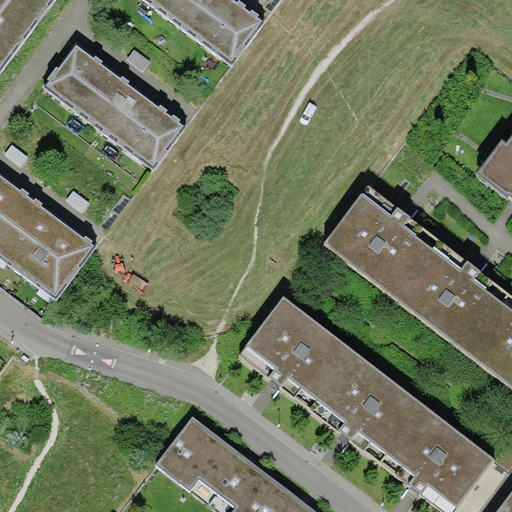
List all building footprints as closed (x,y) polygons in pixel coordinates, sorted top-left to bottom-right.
[(64,2),(60,0),(0,0),(0,77),(4,81),(64,2)] [(264,33),(220,0),(142,0),(236,71),(264,33)] [(188,136),(80,55),(52,92),(160,173),(188,136)] [(511,151),(510,154),(504,149),(482,179),(511,200),(511,151)] [(0,252),(35,208),(0,180),(0,252)] [(331,252),(402,306),(446,250),(375,195),(331,252)] [(94,253),(35,208),(0,252),(0,257),(57,301),(94,253)] [(472,360),(511,307),(511,300),(446,250),(402,306),(472,360)] [(248,361),(319,416),(364,360),(292,305),(248,361)] [(511,390),(511,307),(472,360),(511,390)] [(389,470),(433,413),(364,360),(319,416),(389,470)] [(444,511),(464,511),(501,465),(433,413),(389,470),(444,511)] [(306,511),(192,425),(161,466),(190,489),(198,478),(237,507),(232,511),(306,511)]
